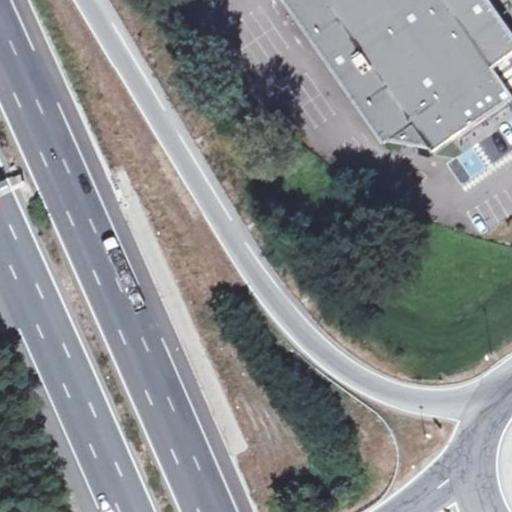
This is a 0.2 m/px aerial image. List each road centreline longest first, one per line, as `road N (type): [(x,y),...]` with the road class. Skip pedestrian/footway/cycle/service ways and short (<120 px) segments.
road 1 (motorway): [(506,388),(445,400),(407,396),(331,369),(266,311),(80,0)]
road 2 (motorway): [(208,511),(0,50)]
road 3 (motorway): [(0,218),(124,511)]
